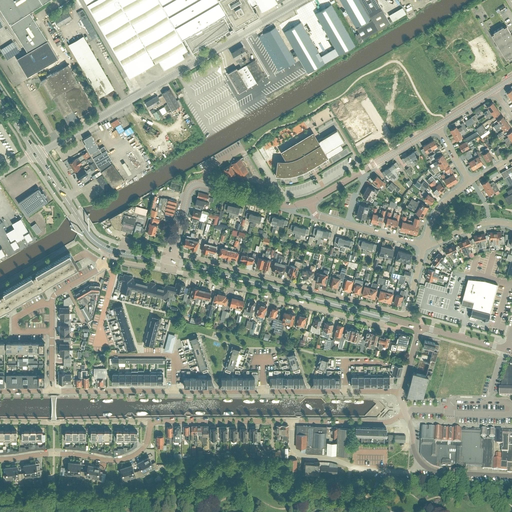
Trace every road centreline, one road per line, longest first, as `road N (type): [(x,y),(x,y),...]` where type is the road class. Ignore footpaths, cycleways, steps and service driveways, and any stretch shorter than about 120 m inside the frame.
road 1 (residential): [(0,459),(123,459),(145,444),(149,421),(291,421)]
road 2 (unclassified): [(36,153),(301,0)]
road 3 (residential): [(406,314),(171,252)]
road 4 (residential): [(401,393),(173,390)]
road 5 (residential): [(168,269),(378,323),(384,317)]
road 6 (tertiary): [(384,317),(170,260)]
road 7 (tertiary): [(171,252),(191,185),(277,204),(309,201)]
road 8 (residential): [(421,463),(410,471),(366,469),(302,455),(291,444),(291,421)]
road 9 (tertiary): [(309,201),(435,126)]
road 10 (residential): [(173,390),(51,390)]
road 11 (tertiary): [(108,248),(88,234),(36,153)]
